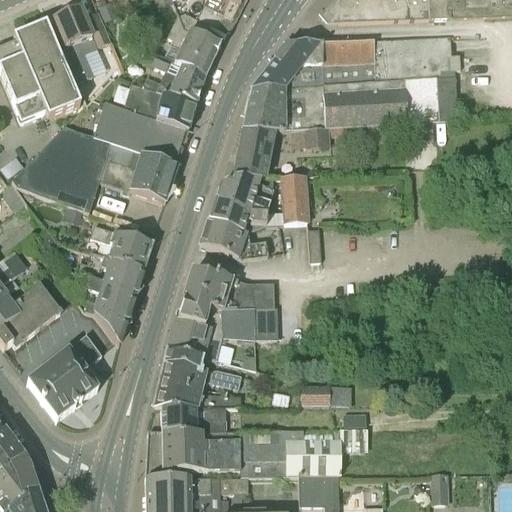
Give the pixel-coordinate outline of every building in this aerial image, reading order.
[(152,0),(159,14),(172,8),(168,0),(152,0)] [(225,39),(243,0),(207,0),(196,23),(198,25),(210,31),(225,39)] [(511,0),(342,0),(318,20),(326,28),(511,19),(511,0)] [(118,19),(113,6),(99,11),(105,24),(118,19)] [(83,23),(78,12),(52,23),(62,47),(58,49),(74,88),(75,89),(92,82),(83,59),(110,48),(98,17),(83,23)] [(183,35),(203,44),(210,31),(198,25),(184,19),(176,21),(183,35)] [(219,51),(203,44),(183,35),(176,21),(165,42),(171,45),(162,63),(175,69),(174,70),(204,83),(219,51)] [(14,46),(0,52),(0,81),(19,128),(44,118),(46,123),(79,109),(45,28),(12,41),(14,46)] [(267,73),(450,61),(449,41),(285,50),(267,73)] [(175,69),(162,63),(155,60),(149,71),(164,78),(158,88),(144,84),(143,89),(195,107),(201,89),(204,83),(174,70),(175,69)] [(435,82),(440,82),(440,75),(459,74),(458,60),(450,61),(267,73),(249,96),(435,82)] [(249,96),(239,138),(273,136),(458,124),(455,81),(440,82),(249,96)] [(186,136),(195,107),(143,89),(141,93),(130,90),(123,115),(186,136)] [(186,136),(123,115),(115,113),(104,108),(92,143),(109,149),(176,169),(186,139),(186,136)] [(326,133),(299,135),(301,154),(328,153),(327,140),(326,133)] [(88,219),(97,188),(99,183),(106,160),(109,149),(92,143),(65,135),(35,166),(11,189),(15,194),(66,211),(83,217),(88,219)] [(265,183),(273,137),(273,136),(239,138),(231,186),(265,183)] [(106,160),(99,183),(97,188),(163,209),(176,169),(109,149),(106,160)] [(0,172),(0,174),(6,183),(22,171),(15,161),(0,172)] [(266,230),(309,227),(306,192),(305,181),(278,183),(280,218),(266,219),(266,230)] [(248,215),(267,213),(272,196),(257,192),(258,185),(264,184),(265,183),(231,186),(230,190),(225,189),(218,192),(214,205),(248,215)] [(0,200),(12,216),(23,208),(9,190),(0,196),(0,200)] [(265,218),(267,213),(248,215),(214,205),(207,225),(242,235),(246,238),(265,229),(265,218)] [(79,229),(83,217),(66,211),(62,223),(79,229)] [(247,250),(246,238),(242,235),(207,225),(198,251),(240,265),(266,260),(264,247),(247,250)] [(95,261),(141,275),(150,249),(93,230),(89,243),(99,247),(95,261)] [(308,268),(320,267),(318,234),(306,235),(308,268)] [(39,264),(49,256),(58,250),(46,235),(28,249),(39,264)] [(87,283),(94,286),(97,276),(100,277),(101,274),(107,275),(102,288),(101,293),(133,304),(141,275),(95,261),(89,259),(85,271),(90,272),(87,283)] [(0,304),(6,300),(0,292),(15,280),(8,270),(5,273),(0,266),(0,304)] [(117,352),(131,308),(133,304),(101,293),(102,288),(94,286),(87,283),(90,272),(85,271),(77,268),(74,279),(69,277),(67,284),(77,304),(94,309),(91,317),(117,352)] [(273,313),(273,288),(245,288),(213,279),(212,283),(190,276),(181,305),(182,305),(177,322),(206,328),(209,315),(273,313)] [(496,280),(483,281),(483,308),(498,307),(496,280)] [(511,280),(496,280),(498,307),(511,306),(511,280)] [(469,281),(455,282),(456,308),(470,308),(469,281)] [(483,281),(469,281),(470,308),(483,308),(483,281)] [(415,308),(415,322),(430,322),(429,282),(414,283),(415,286),(415,308)] [(442,282),(429,282),(430,308),(442,308),(442,282)] [(455,282),(442,282),(442,308),(456,308),(455,282)] [(403,287),(404,308),(415,308),(415,286),(403,287)] [(369,287),(369,309),(381,309),(380,287),(369,287)] [(380,287),(381,309),(392,308),(392,287),(380,287)] [(392,287),(392,308),(404,308),(403,287),(392,287)] [(6,300),(0,304),(0,349),(3,354),(12,348),(15,352),(60,316),(39,289),(12,310),(6,301),(7,301),(6,300)] [(166,355),(202,364),(215,367),(221,343),(253,343),(253,345),(277,344),(276,313),(273,313),(209,315),(206,328),(177,322),(176,324),(174,324),(166,355)] [(101,361),(85,341),(25,387),(55,427),(96,395),(89,385),(95,381),(92,376),(93,373),(94,370),(93,367),(101,361)] [(202,364),(166,355),(151,414),(224,414),(240,414),(240,400),(224,401),(215,399),(206,400),(206,403),(199,403),(203,387),(237,395),(240,381),(214,375),(208,377),(199,375),(202,364)] [(430,382),(417,382),(418,390),(430,390),(430,382)] [(328,393),(300,393),(300,411),(329,411),(328,393)] [(160,437),(224,436),(224,414),(151,414),(151,415),(159,415),(160,437)] [(363,432),(363,418),(342,418),(342,432),(363,432)] [(0,477),(21,461),(20,460),(1,435),(0,436),(0,477)] [(147,437),(144,483),(296,481),(338,480),(339,480),(338,435),(224,436),(160,437),(147,437)] [(0,511),(10,511),(34,495),(24,467),(21,461),(0,477),(0,511)] [(430,510),(447,509),(447,479),(428,480),(429,510),(430,510)] [(449,511),(450,479),(447,479),(447,509),(430,510),(430,511),(449,511)] [(296,481),(296,482),(296,511),(336,511),(336,481),(338,481),(338,480),(296,481)] [(184,483),(144,483),(144,511),(218,511),(218,498),(219,482),(184,483)] [(246,484),(219,485),(219,501),(247,500),(246,484)] [(423,499),(423,492),(418,489),(412,492),(412,498),(418,502),(423,499)] [(39,511),(35,496),(34,495),(10,511),(39,511)]
